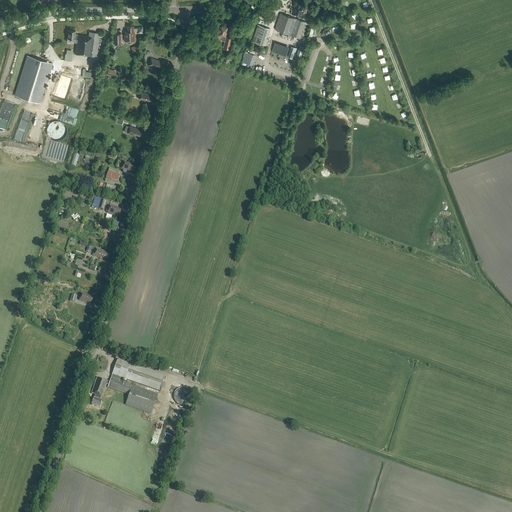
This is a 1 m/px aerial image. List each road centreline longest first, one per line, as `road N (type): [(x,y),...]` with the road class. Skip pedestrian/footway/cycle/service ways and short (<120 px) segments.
road 1 (unclassified): [(40,511),(112,294),(179,50),(182,11)]
road 2 (track): [(370,0),(452,213)]
road 3 (secondary): [(0,26),(55,12),(182,11)]
road 4 (track): [(0,134),(7,136),(21,105),(42,108),(56,62),(50,13)]
